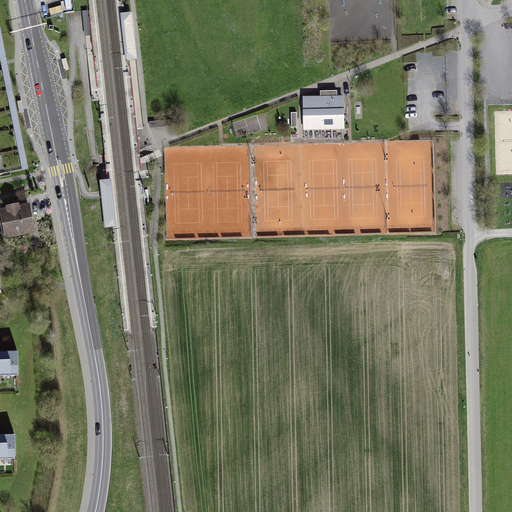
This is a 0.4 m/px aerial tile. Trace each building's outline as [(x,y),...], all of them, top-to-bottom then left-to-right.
[(124,15),(121,16),(125,63),(137,62),(133,14),(124,15)] [(345,97),(304,97),(305,131),(346,131),(345,97)] [(111,181),(99,182),(104,230),(117,229),(111,181)] [(19,205),(0,208),(0,238),(26,233),(19,205)] [(17,349),(0,349),(0,371),(17,371),(17,349)] [(14,436),(0,436),(0,458),(15,458),(14,436)]
